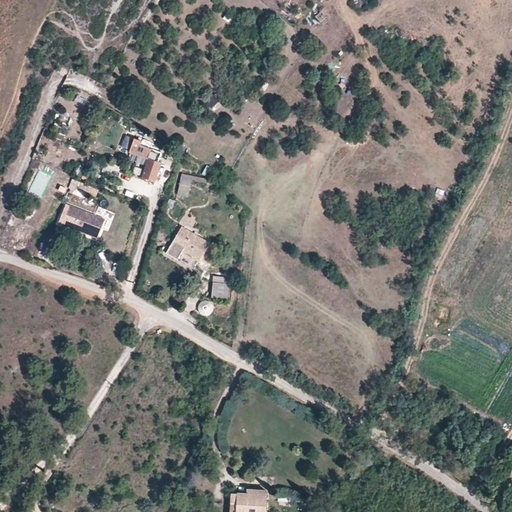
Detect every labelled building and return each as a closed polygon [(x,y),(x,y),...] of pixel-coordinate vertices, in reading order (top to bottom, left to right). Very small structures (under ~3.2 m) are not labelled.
[(320,11),(315,19),(323,24),(328,16),(320,11)] [(121,149),(128,152),(133,139),(126,137),(121,149)] [(161,152),(141,146),(137,155),(157,162),(161,152)] [(78,164),(75,177),(83,179),(86,166),(78,164)] [(210,167),(206,165),(201,174),(205,176),(210,167)] [(188,197),(192,180),(193,175),(182,173),(177,194),(188,197)] [(213,180),(193,175),(192,180),(212,184),(213,180)] [(79,181),(72,178),(69,186),(75,189),(79,181)] [(78,189),(86,192),(89,185),(81,182),(78,189)] [(98,189),(89,185),(86,192),(95,196),(98,189)] [(105,219),(66,205),(59,223),(98,238),(105,219)] [(181,226),(167,252),(178,258),(183,248),(208,263),(218,247),(181,226)] [(492,235),(482,255),(491,259),(500,239),(492,235)] [(32,252),(30,259),(44,264),(47,257),(32,252)] [(230,278),(214,276),(211,297),(228,299),(230,278)] [(290,504),(290,499),(300,499),(301,487),(277,486),(277,504),(290,504)] [(232,493),(231,503),(237,503),(236,511),(266,511),(268,490),(248,489),(248,494),(232,493)]
